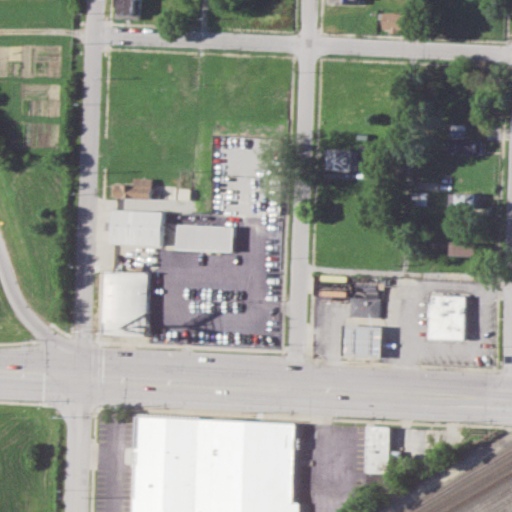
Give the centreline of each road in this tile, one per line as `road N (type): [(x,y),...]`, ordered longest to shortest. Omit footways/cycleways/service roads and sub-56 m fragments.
road 1 (secondary): [(510,398),(0,370)]
road 2 (residential): [(95,36),(511,53)]
road 3 (residential): [(310,0),(295,388)]
road 4 (residential): [(96,0),(85,375)]
road 5 (motorway): [(85,375),(19,305),(0,261)]
road 6 (tertiary): [(85,375),(77,511)]
